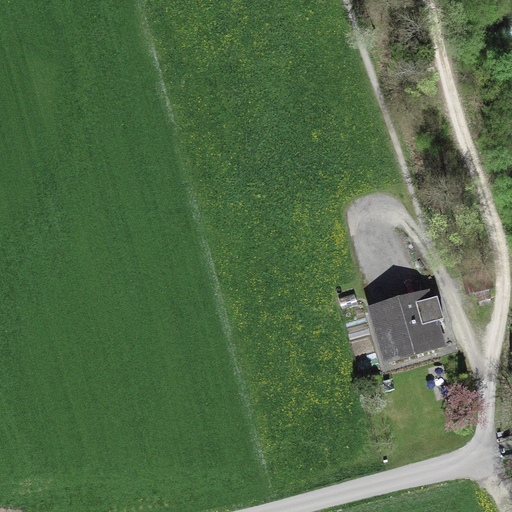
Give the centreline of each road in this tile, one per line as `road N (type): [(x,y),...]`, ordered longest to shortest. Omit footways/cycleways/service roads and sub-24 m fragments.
road 1 (track): [(426,0),(502,265),(484,394),(493,458)]
road 2 (unclassified): [(511,453),(277,511)]
